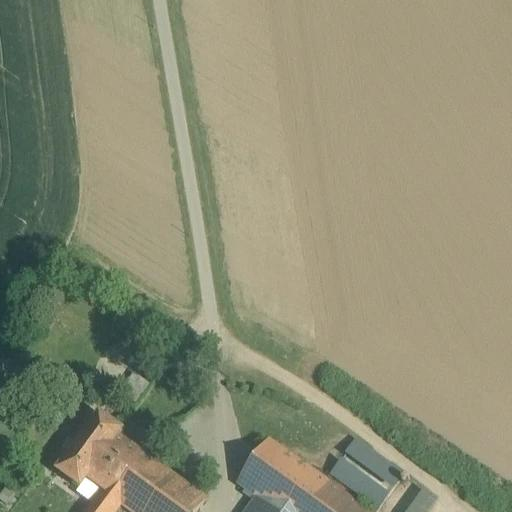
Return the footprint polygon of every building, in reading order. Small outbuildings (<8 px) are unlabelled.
[(122,434),(99,417),(57,474),(81,491),(87,483),(102,494),(108,498),(141,454),(119,438),(122,434)] [(357,439),(329,476),(376,511),(405,476),(357,439)] [(367,511),(269,441),(237,486),(273,511),(367,511)] [(200,511),(207,503),(141,454),(108,498),(122,508),(126,511),(200,511)] [(431,511),(439,501),(422,490),(406,511),(431,511)] [(102,494),(88,511),(119,511),(122,508),(108,498),(102,494)] [(273,511),(257,501),(249,511),(273,511)]
